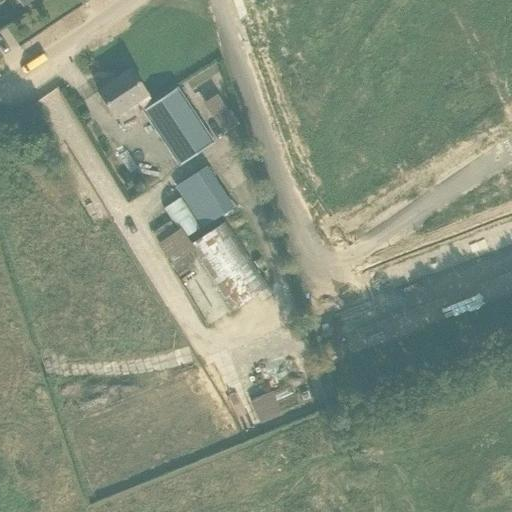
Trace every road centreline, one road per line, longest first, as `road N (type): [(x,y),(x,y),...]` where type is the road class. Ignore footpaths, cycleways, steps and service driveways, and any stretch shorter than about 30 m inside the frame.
road 1 (residential): [(230,0),(320,273),(511,150)]
road 2 (unknown): [(342,322),(511,256)]
road 3 (residential): [(0,92),(132,0)]
